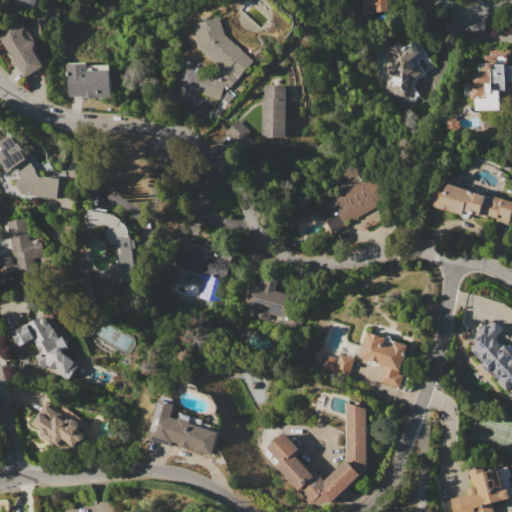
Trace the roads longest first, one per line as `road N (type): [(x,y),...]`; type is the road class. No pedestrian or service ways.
road 1 (residential): [(453,258),(442,335),(416,415),(390,480),(362,511),(232,502),(160,471),(0,477)]
road 2 (residential): [(511,278),(405,250),(297,261),(274,250),(238,190),(188,142),(49,114),(0,82)]
